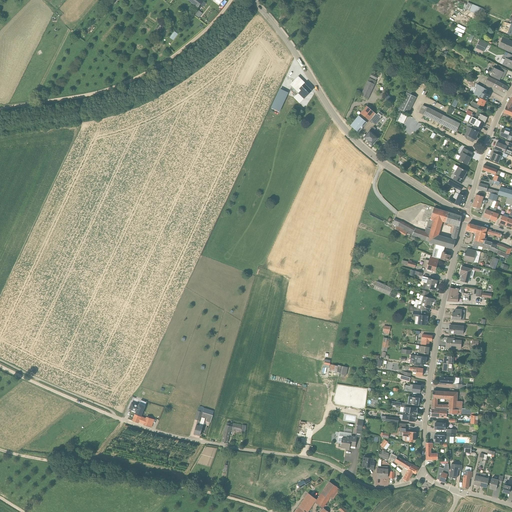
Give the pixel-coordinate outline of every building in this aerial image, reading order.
[(464,9),(478,15),(480,16),(483,9),(467,2),(467,4),(464,9)] [(458,24),(456,30),(464,34),(467,27),(458,24)] [(502,39),(498,47),(511,52),(511,49),(511,42),(508,40),(507,42),(502,39)] [(479,40),(476,48),(481,51),(485,43),(479,40)] [(503,65),(511,69),(511,67),(511,60),(509,59),(511,55),(506,52),(503,58),(506,59),(503,65)] [(490,76),(495,78),(499,80),(502,76),(504,77),(507,71),(499,67),(498,69),(493,67),(491,71),(492,72),(490,76)] [(293,87),(290,89),(296,96),(299,93),(304,98),(312,91),(299,78),(298,77),(292,83),(290,85),(293,87)] [(488,77),(485,83),(493,87),(505,93),(508,88),(488,77)] [(376,81),(369,78),(361,96),(367,99),(376,81)] [(476,89),(473,95),(474,95),(477,96),(480,98),(486,101),(489,95),(486,94),(483,92),(485,89),(477,85),(475,88),(476,89)] [(275,100),(272,108),(279,111),(280,110),(285,99),(288,93),(280,89),(275,100)] [(408,114),(416,98),(406,93),(398,109),(408,114)] [(473,102),(471,105),(478,109),(480,105),(483,107),(486,101),(480,98),(477,104),(473,102)] [(503,112),(511,115),(511,108),(511,105),(511,103),(508,101),(503,112)] [(456,132),(460,124),(428,107),(427,108),(423,105),(419,113),(424,115),(423,116),(456,132)] [(359,132),(368,121),(375,113),(367,106),(351,126),(350,126),(359,133),(359,132)] [(468,110),(466,114),(471,116),(484,123),(487,117),(477,112),(475,116),(472,114),(472,113),(468,110)] [(375,113),(368,121),(372,124),(372,123),(375,125),(381,119),(380,118),(383,115),(380,112),(378,115),(375,113)] [(396,120),(403,124),(407,116),(400,113),(396,120)] [(471,116),(468,122),(475,126),(474,127),(473,128),(479,131),(480,129),(480,128),(482,129),(484,123),(471,116)] [(373,127),(366,135),(364,134),(363,136),(369,141),(368,143),(372,146),(378,139),(378,138),(380,136),(375,131),(376,129),(373,127)] [(467,139),(467,140),(473,142),(474,139),(476,140),(478,137),(476,136),(478,132),(472,129),(472,128),(471,129),(468,136),(468,137),(467,139)] [(511,132),(502,129),(500,135),(511,139),(511,135),(511,132)] [(494,149),(502,153),(510,156),(511,152),(505,149),(506,146),(511,148),(511,145),(511,143),(505,141),(504,145),(497,142),(494,149)] [(472,153),(464,148),(461,152),(463,153),(458,161),(467,165),(470,160),(468,159),(472,153)] [(498,163),(499,160),(501,160),(502,160),(503,159),(503,158),(503,157),(502,157),(501,156),(502,153),(494,149),(490,160),(498,163)] [(500,182),(500,183),(502,178),(499,177),(501,172),(497,170),(484,165),(482,170),(495,174),(492,180),(500,182)] [(453,179),(461,184),(464,179),(463,178),(467,171),(458,167),(456,171),(457,172),(455,175),(453,178),(454,178),(453,179)] [(480,183),(478,189),(486,192),(498,195),(507,198),(511,199),(511,190),(500,187),(499,192),(487,188),(488,186),(491,186),(492,183),(499,186),(500,182),(492,180),(489,179),(488,182),(481,180),(480,183)] [(447,184),(460,191),(462,187),(449,180),(447,184)] [(465,196),(459,194),(455,192),(453,197),(451,196),(448,200),(455,204),(461,207),(465,196)] [(476,195),(474,201),(482,203),(486,204),(487,201),(483,200),(484,194),(480,193),(479,196),(476,195)] [(496,202),(498,196),(490,193),(488,199),(496,202)] [(474,201),(473,203),(472,207),(476,208),(475,210),(479,211),(482,203),(474,201)] [(493,209),(490,219),(496,221),(498,215),(494,213),(496,208),(497,205),(495,204),(494,208),(493,209)] [(453,249),(456,237),(459,226),(461,217),(434,208),(430,220),(428,219),(425,231),(422,240),(425,241),(428,242),(434,244),(445,247),(453,249)] [(490,208),(489,211),(486,210),(483,217),(490,219),(493,209),(490,208)] [(502,216),(499,223),(506,225),(508,218),(502,216)] [(395,218),(392,224),(398,227),(412,235),(415,228),(401,221),(395,218)] [(476,233),(478,226),(469,224),(467,225),(466,230),(476,233)] [(490,242),(483,240),(485,233),(501,237),(500,239),(502,234),(496,233),(491,231),(491,230),(486,229),(487,228),(481,227),(477,242),(481,243),(489,245),(506,253),(509,254),(511,249),(508,247),(508,248),(501,245),(495,243),(495,242),(490,241),(490,242)] [(481,243),(480,247),(488,249),(488,250),(508,258),(509,255),(506,254),(506,253),(489,245),(481,243)] [(437,258),(444,260),(448,262),(450,255),(446,254),(446,253),(443,252),(443,251),(444,251),(445,247),(434,244),(433,246),(437,247),(437,249),(439,250),(437,258)] [(464,261),(473,263),(476,251),(467,249),(466,253),(465,253),(464,261)] [(427,268),(426,269),(435,271),(439,259),(430,257),(429,261),(425,259),(422,267),(427,268)] [(499,259),(492,257),(490,265),(486,264),(485,267),(495,270),(499,259)] [(463,274),(461,281),(467,283),(471,269),(462,267),(460,274),(463,274)] [(421,282),(436,286),(437,280),(423,276),(421,282)] [(389,296),(393,288),(377,281),(373,289),(389,296)] [(426,289),(437,292),(438,288),(435,287),(436,286),(423,282),(422,289),(426,290),(426,289)] [(431,304),(433,298),(427,297),(428,295),(421,293),(421,295),(423,296),(422,301),(431,304)] [(456,294),(456,293),(454,293),(454,294),(449,294),(447,301),(458,302),(458,294),(456,294)] [(414,324),(419,325),(427,326),(427,325),(425,325),(425,322),(427,322),(428,316),(421,315),(422,310),(412,306),(409,305),(408,310),(413,311),(413,316),(415,316),(414,324)] [(451,319),(464,320),(465,310),(455,309),(455,313),(452,313),(451,319)] [(449,332),(449,333),(462,335),(463,327),(454,326),(454,324),(449,324),(448,330),(446,329),(445,332),(449,332)] [(421,345),(428,346),(429,341),(431,341),(432,336),(423,334),(422,337),(421,345)] [(389,339),(384,337),(381,350),(387,352),(387,348),(389,348),(390,345),(388,345),(389,339)] [(460,349),(461,341),(454,340),(454,338),(447,338),(447,348),(460,349)] [(421,353),(428,354),(429,347),(430,347),(428,347),(428,346),(421,345),(417,345),(416,348),(422,349),(421,353)] [(425,364),(426,357),(411,355),(411,359),(418,360),(417,363),(425,364)] [(452,372),(452,368),(456,368),(456,364),(452,364),(452,363),(444,363),(443,371),(452,372)] [(329,370),(340,373),(341,366),(338,365),(338,366),(330,364),(329,370)] [(423,369),(409,367),(409,370),(413,371),(412,372),(415,373),(415,376),(422,376),(423,369)] [(420,393),(421,386),(410,384),(410,385),(411,385),(411,386),(408,386),(407,391),(413,392),(413,394),(417,395),(417,393),(420,393)] [(432,401),(437,401),(437,398),(449,399),(448,405),(432,405),(432,408),(449,410),(449,409),(457,410),(458,393),(433,391),(432,401)] [(418,405),(419,398),(409,396),(408,403),(418,405)] [(141,417),(141,416),(144,409),(145,406),(139,403),(138,405),(132,402),(129,409),(136,412),(135,414),(141,417)] [(403,413),(416,415),(416,414),(417,414),(418,411),(417,411),(417,408),(410,407),(404,406),(403,413)] [(213,416),(205,413),(202,412),(201,415),(208,418),(207,422),(210,423),(213,416)] [(415,422),(416,415),(403,413),(402,420),(407,420),(407,421),(415,422)] [(144,425),(151,428),(154,420),(147,417),(146,418),(141,416),(141,417),(135,414),(132,421),(138,423),(144,425)] [(196,425),(194,434),(200,436),(205,419),(202,418),(201,421),(199,421),(197,420),(196,425)] [(227,444),(227,443),(230,431),(234,431),(235,427),(240,429),(241,426),(227,423),(225,431),(222,442),(227,444)] [(406,427),(400,427),(399,435),(406,436),(405,442),(413,442),(413,440),(416,440),(416,432),(410,432),(406,432),(406,427)] [(449,442),(449,437),(455,437),(455,433),(446,433),(446,436),(444,436),(444,435),(434,435),(434,442),(449,442)] [(351,436),(351,438),(339,436),(338,443),(341,443),(340,448),(346,449),(346,450),(349,451),(350,446),(355,447),(357,437),(351,436)] [(380,445),(386,450),(390,445),(387,443),(388,442),(384,440),(380,445)] [(432,443),(426,443),(426,460),(438,459),(437,454),(431,454),(431,448),(432,448),(432,443)] [(378,457),(387,460),(389,455),(383,453),(384,451),(381,450),(378,457)] [(389,458),(400,464),(400,465),(408,469),(410,464),(392,453),(389,458)] [(364,457),(363,466),(369,467),(369,468),(373,469),(375,462),(370,461),(371,458),(364,457)] [(384,467),(381,466),(381,459),(378,458),(378,469),(377,468),(377,478),(381,479),(381,477),(387,478),(387,469),(384,469),(384,467)] [(415,474),(419,468),(410,464),(408,469),(403,480),(406,481),(406,480),(408,481),(413,472),(415,474)] [(442,473),(438,471),(437,479),(445,482),(449,471),(448,464),(445,464),(442,473)] [(451,472),(449,472),(447,477),(450,477),(450,478),(456,479),(457,470),(461,471),(462,465),(452,464),(451,472)] [(465,471),(462,488),(468,489),(470,478),(471,478),(472,472),(469,471),(465,471)] [(475,475),(473,484),(480,486),(483,473),(480,472),(479,476),(475,475)] [(483,473),(480,486),(487,488),(489,478),(485,477),(486,474),(483,473)] [(492,478),(489,488),(496,490),(497,485),(501,486),(503,476),(499,475),(498,479),(492,478)] [(511,485),(511,479),(509,478),(508,484),(505,483),(502,491),(509,493),(511,485)] [(323,508),(337,487),(329,482),(322,493),(316,502),(315,502),(323,508)] [(299,507),(294,511),(307,511),(316,499),(308,493),(299,507)]
